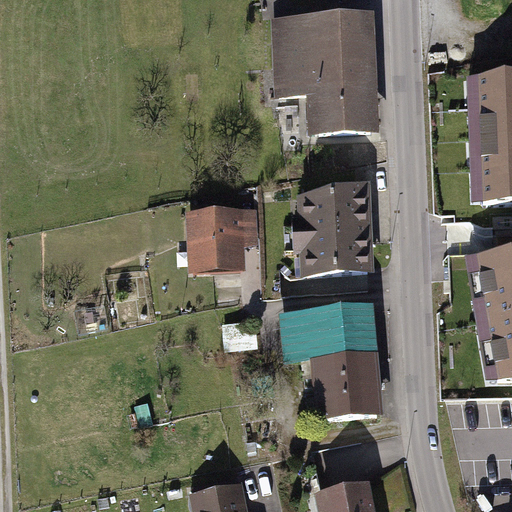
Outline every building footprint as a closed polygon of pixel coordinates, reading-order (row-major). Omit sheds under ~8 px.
[(365,17),(274,21),(277,95),(309,94),(375,91),(373,43),(366,44),(365,17)] [(511,79),(504,80),(478,84),(479,112),(511,110),(511,79)] [(375,91),(309,94),(311,139),(377,136),(375,91)] [(511,110),(479,112),(480,143),(511,142),(511,110)] [(511,142),(480,143),(481,175),(511,173),(511,142)] [(511,173),(481,175),(482,206),(508,205),(511,204),(511,173)] [(363,186),(301,200),(302,224),(294,224),(295,247),(303,247),(305,279),(368,275),(363,186)] [(238,214),(189,216),(192,273),(214,272),(214,266),(241,265),(238,214)] [(511,256),(479,263),(501,381),(511,381),(511,256)] [(372,308),(284,316),(289,360),(311,358),(317,421),(382,415),(372,308)] [(260,324),(227,326),(228,349),(261,347),(260,324)] [(321,494),(317,474),(304,477),(308,497),(321,494)] [(240,501),(237,487),(192,496),(196,511),(200,510),(199,511),(239,511),(237,502),(240,501)] [(370,511),(364,487),(318,497),(320,511),(370,511)]
